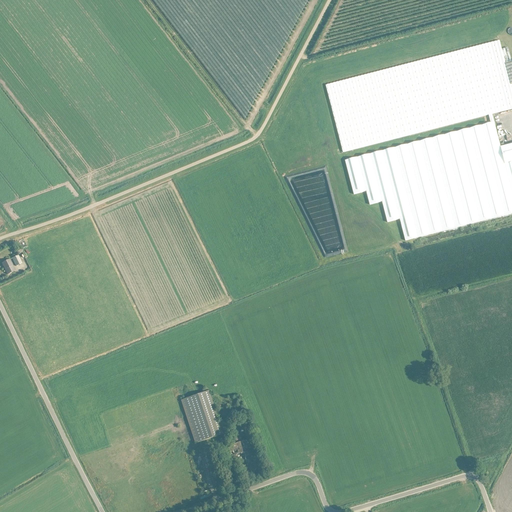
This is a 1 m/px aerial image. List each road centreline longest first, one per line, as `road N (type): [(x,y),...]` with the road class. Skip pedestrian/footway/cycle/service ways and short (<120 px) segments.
road 1 (unclassified): [(0,240),(256,136),(329,0)]
road 2 (unclassified): [(99,511),(0,312)]
road 3 (unclassified): [(326,511),(311,478),(301,474),(182,511)]
road 4 (unclassified): [(487,511),(466,478),(350,511)]
